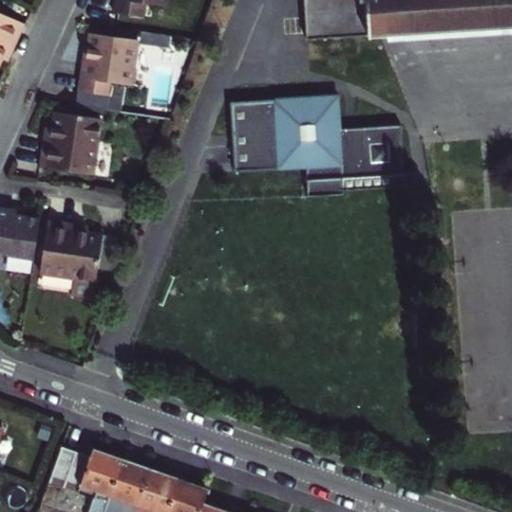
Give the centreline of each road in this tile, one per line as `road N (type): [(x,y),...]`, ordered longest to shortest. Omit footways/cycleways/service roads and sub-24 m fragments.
road 1 (residential): [(415,511),(0,365)]
road 2 (residential): [(0,138),(61,0)]
